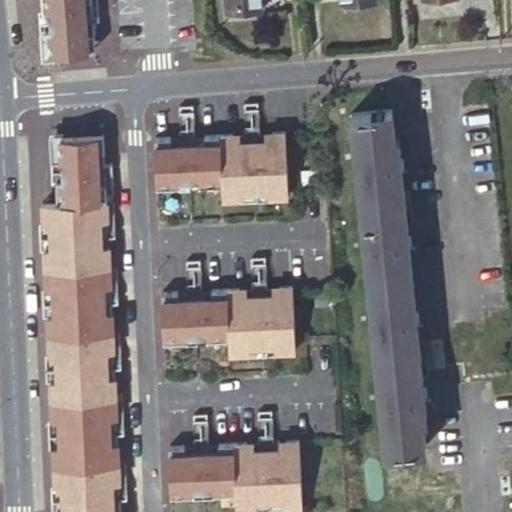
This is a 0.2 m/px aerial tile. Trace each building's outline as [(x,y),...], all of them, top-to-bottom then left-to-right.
[(39,0),(44,51),(93,47),(91,18),(97,17),(95,0),(39,0)] [(225,0),(226,12),(261,9),(260,0),(225,0)] [(256,106),(242,107),(242,115),(257,114),(256,106)] [(392,109),(354,113),(386,449),(426,445),(423,416),(427,416),(399,136),(395,137),(392,109)] [(192,110),(178,111),(178,118),(193,117),(192,110)] [(243,132),(231,132),(231,139),(270,137),(270,130),(258,131),(257,124),(243,125),(243,132)] [(178,135),(169,135),(169,142),(202,140),(202,134),(193,134),(193,127),(178,128),(178,135)] [(152,136),(155,180),(178,179),(198,178),(219,177),(220,197),(240,195),(240,189),(266,188),(266,194),(286,193),(283,130),(270,130),(270,137),(231,139),(231,132),(217,133),(202,134),(202,140),(169,142),(169,135),(152,136)] [(104,195),(103,162),(101,132),(52,135),(55,200),(40,201),(55,511),(119,511),(119,498),(117,464),(116,433),(114,393),(113,367),(111,333),(109,302),(108,267),(106,235),(105,202),(104,195)] [(110,162),(103,162),(104,195),(112,195),(110,162)] [(240,195),(240,200),(266,199),(266,194),(266,188),(240,189),(240,195)] [(112,201),(105,202),(106,235),(113,234),(112,201)] [(264,265),(250,266),(250,273),(265,272),(264,265)] [(115,267),(108,267),(109,302),(117,301),(115,267)] [(199,268),(185,269),(185,276),(200,275),(199,268)] [(251,290),(239,291),(239,297),(278,295),(277,289),(265,289),(265,282),(250,283),(251,290)] [(186,293),(177,294),(177,300),(210,299),(210,292),(201,292),(200,286),(186,286),(186,293)] [(160,295),(162,338),(186,337),(206,336),(227,335),(228,355),(248,354),(248,347),(273,346),(274,352),(294,351),(291,288),(277,289),(278,295),(239,297),(239,291),(224,291),(210,292),(210,299),(177,300),(177,294),(160,295)] [(118,332),(111,333),(113,367),(120,367),(118,332)] [(248,354),(248,358),(274,357),(274,352),(273,346),(248,347),(248,354)] [(121,393),(114,393),(116,433),(123,433),(121,393)] [(258,431),(272,430),(272,423),(257,424),(258,431)] [(193,434),(208,434),(207,426),(193,427),(193,434)] [(259,448),(246,449),(247,455),(286,453),(285,447),(273,447),(273,440),(258,441),(259,448)] [(194,451),(185,452),(185,458),(218,457),(218,450),(208,451),(208,444),(194,444),(194,451)] [(168,453),(170,496),(193,495),(214,494),(234,493),(235,511),(254,511),(256,511),(255,505),(281,504),(282,511),(302,509),(299,446),(285,447),(286,453),(247,455),(246,449),(232,449),(218,450),(218,457),(185,458),(185,452),(168,453)] [(124,463),(117,464),(119,498),(126,498),(124,463)]
